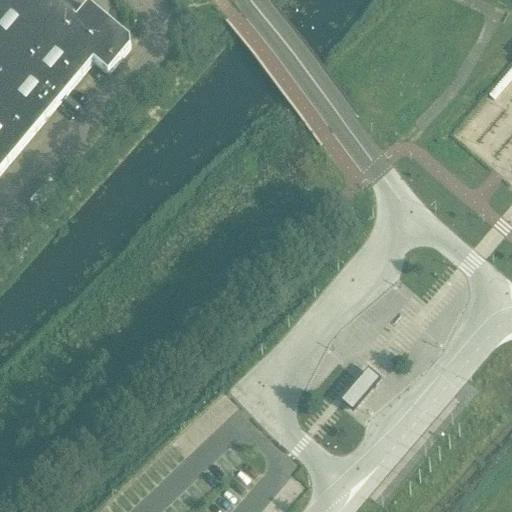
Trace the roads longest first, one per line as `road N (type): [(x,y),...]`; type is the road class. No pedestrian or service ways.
road 1 (unclassified): [(144,0),(159,32),(151,57),(0,228)]
road 2 (unclassified): [(502,324),(332,511)]
